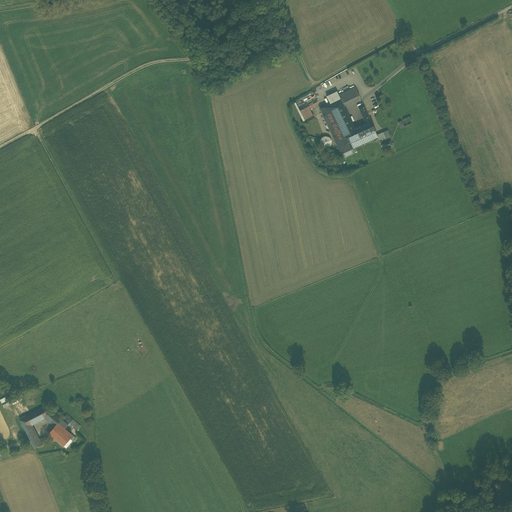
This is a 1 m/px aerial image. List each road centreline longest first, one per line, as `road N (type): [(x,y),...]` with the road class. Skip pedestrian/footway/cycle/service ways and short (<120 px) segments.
road 1 (track): [(311,87),(290,100),(289,120),(320,173),(349,180),(382,264)]
road 2 (track): [(0,148),(142,67),(190,59)]
road 3 (track): [(190,59),(278,1),(311,87)]
road 4 (track): [(34,129),(123,289)]
road 5 (track): [(311,87),(400,36),(416,54)]
